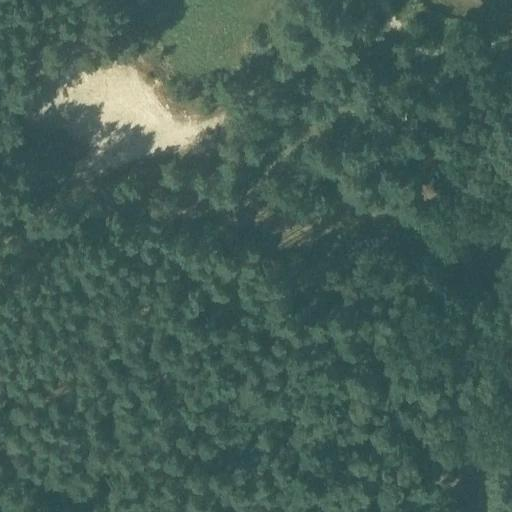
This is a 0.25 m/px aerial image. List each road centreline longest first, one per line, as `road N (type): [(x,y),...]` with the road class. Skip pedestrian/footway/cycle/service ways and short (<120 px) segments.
road 1 (track): [(0,163),(54,181),(81,178),(328,60),(427,52)]
road 2 (track): [(511,39),(447,57),(427,52),(381,0)]
road 3 (track): [(0,452),(72,482),(98,511)]
